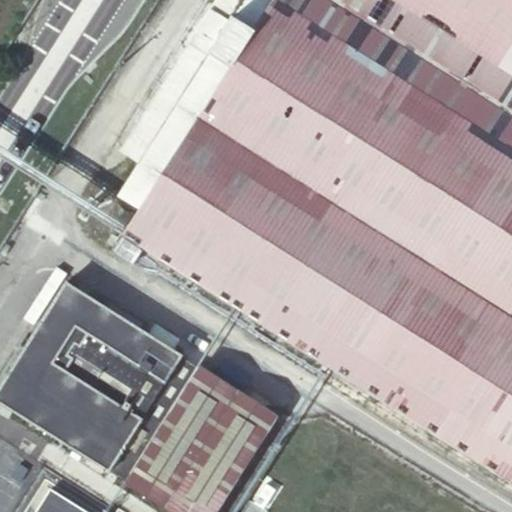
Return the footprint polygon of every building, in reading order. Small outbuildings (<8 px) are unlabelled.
[(511,151),(278,3),(272,0),(241,0),(117,196),(138,208),(116,243),(511,481),(511,151)] [(279,0),(278,3),(511,151),(511,76),(392,0),(279,0)] [(511,0),(392,0),(511,76),(511,0)] [(212,511),(274,415),(62,283),(0,382),(0,402),(174,511),(212,511)] [(79,511),(53,496),(43,511),(79,511)]
